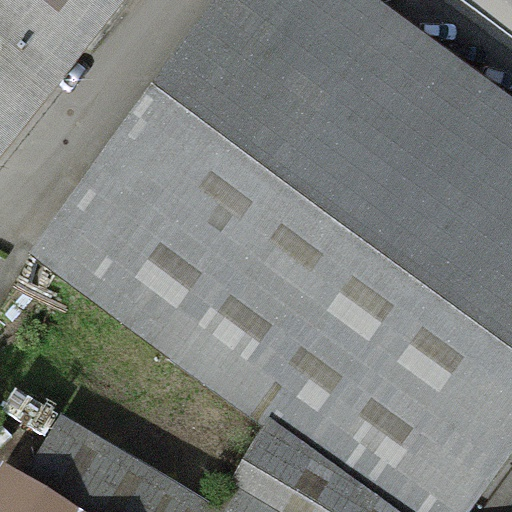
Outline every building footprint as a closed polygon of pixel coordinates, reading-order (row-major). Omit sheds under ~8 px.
[(0,0),(0,162),(122,0),(0,0)] [(511,112),(354,0),(227,0),(31,268),(258,433),(375,511),(473,511),(511,459),(511,112)] [(210,511),(212,509),(57,422),(23,484),(0,471),(0,511),(210,511)] [(224,488),(264,511),(375,511),(258,433),(224,488)] [(264,511),(224,488),(212,509),(210,511),(264,511)]
